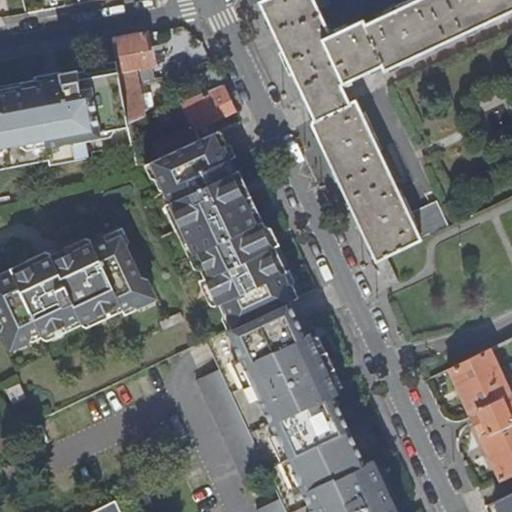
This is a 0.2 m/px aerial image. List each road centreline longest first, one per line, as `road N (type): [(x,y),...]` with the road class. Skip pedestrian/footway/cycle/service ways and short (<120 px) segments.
road 1 (residential): [(458,511),(213,0)]
road 2 (residential): [(201,0),(0,38)]
